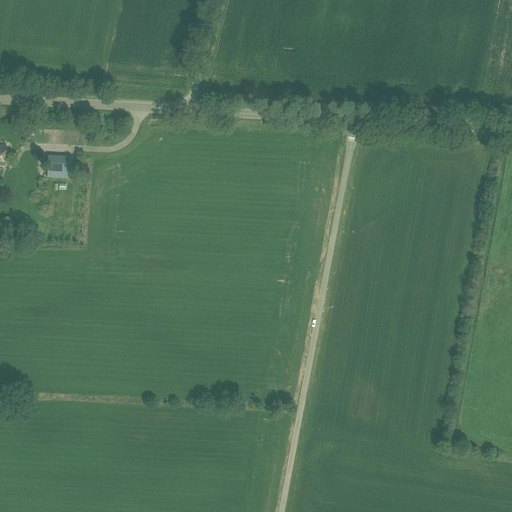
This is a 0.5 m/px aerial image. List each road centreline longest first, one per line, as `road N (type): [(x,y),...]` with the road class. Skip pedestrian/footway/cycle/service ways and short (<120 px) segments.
road 1 (unclassified): [(280,511),(354,120)]
road 2 (unclassified): [(190,108),(0,101)]
road 3 (unclassified): [(354,120),(190,108)]
road 4 (unclassified): [(511,131),(354,120)]
